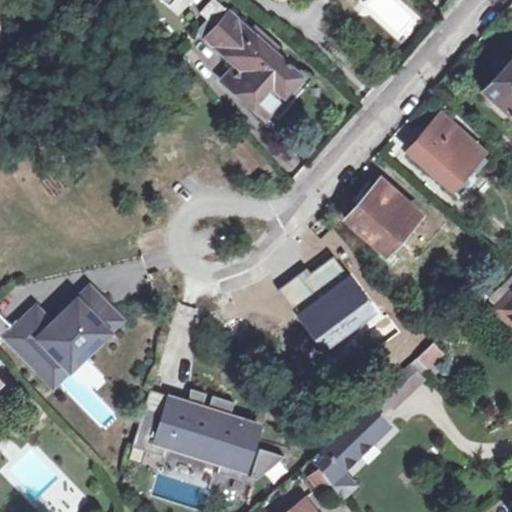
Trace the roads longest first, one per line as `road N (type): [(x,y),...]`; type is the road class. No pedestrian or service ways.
road 1 (residential): [(281,215),(478,0)]
road 2 (residential): [(281,215),(265,245),(243,262),(193,270),(177,233),(185,214),(251,209)]
